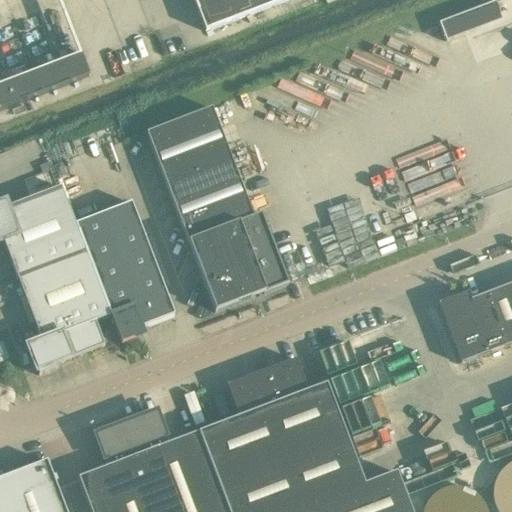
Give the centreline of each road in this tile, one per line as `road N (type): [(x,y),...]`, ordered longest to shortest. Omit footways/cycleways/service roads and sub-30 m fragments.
road 1 (unclassified): [(0,430),(511,240)]
road 2 (unknown): [(431,91),(327,162)]
